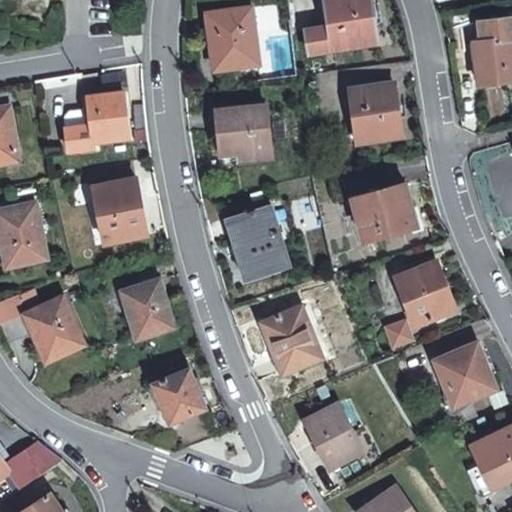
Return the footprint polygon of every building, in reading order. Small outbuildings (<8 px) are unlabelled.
[(372,42),(365,0),(319,0),(324,27),(300,31),(303,54),(372,42)] [(260,62),(254,7),(209,11),(216,67),(260,62)] [(511,82),(511,39),(511,37),(511,17),(479,22),(482,42),(473,44),(480,86),(511,82)] [(399,138),(392,83),(347,89),(355,144),(399,138)] [(62,117),(63,124),(65,146),(92,145),(93,145),(93,139),(131,137),(128,91),(89,94),(90,111),(67,113),(62,117)] [(0,161),(19,158),(8,103),(0,104),(0,161)] [(273,154),(268,104),(221,110),(225,152),(242,150),(243,158),(273,154)] [(148,236),(137,179),(95,186),(106,244),(148,236)] [(419,225),(407,181),(355,194),(367,239),(419,225)] [(45,258),(34,203),(0,210),(0,253),(3,267),(45,258)] [(291,264),(273,203),(225,218),(244,278),(291,264)] [(456,309),(439,263),(398,277),(415,325),(456,309)] [(172,328),(159,279),(123,289),(135,337),(172,328)] [(80,346),(60,297),(22,312),(42,361),(80,346)] [(320,358),(300,308),(261,324),(282,374),(320,358)] [(498,388),(477,342),(436,359),(456,407),(498,388)] [(206,409),(190,371),(155,384),(171,423),(206,409)] [(367,455),(346,404),(310,417),(331,468),(367,455)] [(511,477),(511,426),(475,446),(495,486),(511,477)] [(411,511),(396,489),(359,511),(411,511)] [(61,511),(49,494),(19,511),(61,511)]
